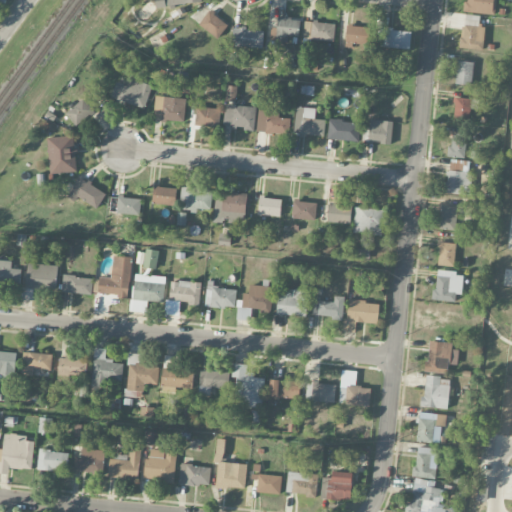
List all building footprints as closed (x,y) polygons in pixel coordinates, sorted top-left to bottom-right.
[(494,14),(495,0),(467,0),(467,2),(463,1),(462,10),(494,14)] [(218,39),(229,24),(209,11),(199,26),(218,39)] [(458,48),(483,49),(484,26),(479,26),(480,15),(464,14),(463,38),(459,38),(458,48)] [(299,36),(300,18),(278,17),(277,42),(287,42),(287,36),(299,36)] [(376,46),(410,50),(412,32),(387,29),(389,18),(379,17),(376,46)] [(334,41),(335,23),(305,21),(304,39),(334,41)] [(345,44),(369,46),(370,27),(347,25),(345,44)] [(263,48),(263,30),(233,29),(232,47),(263,48)] [(473,85),(473,61),(457,61),(456,84),(473,85)] [(144,109),(153,86),(130,78),(127,86),(117,82),(112,97),(144,109)] [(186,98),(155,97),(154,120),(184,122),(186,98)] [(471,97),(454,97),(453,122),(470,122),(471,97)] [(96,113),(84,99),(66,113),(78,128),(96,113)] [(224,128),(255,129),(256,107),(225,105),(224,128)] [(196,126),(219,127),(220,108),(196,107),(196,126)] [(295,135),(324,136),(325,120),(315,119),(315,108),(296,107),(295,135)] [(280,112),(258,110),(256,132),(289,135),(291,119),(279,117),(280,112)] [(391,144),(393,122),(371,120),(368,141),(391,144)] [(360,122),(329,121),(328,140),(360,141),(360,122)] [(450,132),(450,157),(466,157),(466,132),(450,132)] [(48,138),(49,173),(76,172),(75,136),(48,138)] [(470,171),(447,171),(447,193),(470,194),(470,171)] [(79,198),(97,209),(106,194),(80,177),(68,197),(76,202),(79,198)] [(176,205),(176,188),(153,187),(153,205),(176,205)] [(181,210),(211,211),(212,190),(181,189),(181,210)] [(245,221),(247,193),(216,191),(214,220),(245,221)] [(140,215),(141,198),(110,196),(109,213),(140,215)] [(281,216),(282,198),(259,198),(258,215),(281,216)] [(293,218),(316,220),(317,202),(293,201),(293,218)] [(351,205),(328,204),(328,222),(351,223),(351,205)] [(456,230),(457,207),(441,206),(440,229),(456,230)] [(382,234),(383,209),(354,208),(353,233),(382,234)] [(455,244),(439,243),(438,266),(454,266),(455,244)] [(143,267),(156,269),(159,251),(145,249),(143,267)] [(128,297),(132,257),(113,255),(111,278),(99,277),(97,294),(128,297)] [(22,269),(11,268),(12,262),(0,260),(0,285),(20,287),(22,269)] [(57,265),(27,263),(26,290),(56,291),(57,265)] [(456,301),(456,294),(462,294),(463,272),(436,272),(435,300),(456,301)] [(166,277),(135,274),(132,312),(146,313),(148,301),(163,303),(166,277)] [(93,277),(63,276),(62,293),(92,294),(93,277)] [(201,284),(170,281),(167,315),(179,316),(180,303),(200,304),(201,284)] [(237,289),(208,285),(205,305),(235,309),(237,289)] [(274,287),(250,285),(249,294),(244,293),(242,308),(271,311),(274,287)] [(308,290),(278,289),(277,315),(307,316),(308,290)] [(334,302),(315,301),(314,317),(343,318),(344,297),(334,297),(334,302)] [(379,303),(348,301),(346,332),(355,332),(355,322),(378,324),(379,303)] [(426,372),(448,374),(449,364),(457,365),(459,350),(452,349),(452,343),(429,341),(426,372)] [(106,348),(94,348),(92,383),(122,384),(123,362),(105,361),(106,348)] [(0,377),(14,379),(16,352),(0,351),(0,377)] [(33,376),(33,370),(51,371),(52,354),(23,353),(23,375),(33,376)] [(57,378),(86,379),(87,359),(58,358),(57,378)] [(158,385),(159,367),(141,366),(141,363),(128,362),(127,397),(143,397),(143,384),(158,385)] [(161,392),(192,394),(194,372),(176,371),(176,366),(163,364),(161,392)] [(233,406),(263,407),(264,376),(247,375),(248,365),(236,364),(233,406)] [(230,372),(200,371),(200,393),(211,393),(211,388),(229,388),(230,372)] [(450,378),(424,377),(423,408),(448,409),(450,378)] [(300,381),(270,380),(269,398),(299,399),(300,381)] [(335,403),(336,385),(312,384),(311,401),(335,403)] [(340,386),(339,404),(370,406),(371,388),(340,386)] [(446,415),(419,413),(417,442),(433,443),(434,425),(445,426),(446,415)] [(50,433),(51,419),(41,418),(39,432),(50,433)] [(158,432),(145,432),(145,445),(157,446),(158,432)] [(32,470),(34,441),(26,441),(27,435),(4,434),(3,449),(0,448),(0,473),(9,474),(9,468),(32,470)] [(436,478),(437,448),(416,447),(415,477),(436,478)] [(104,450),(82,448),(82,457),(75,456),(74,472),(103,474),(104,450)] [(37,469),(67,472),(69,453),(39,449),(37,469)] [(138,480),(141,451),(130,449),(129,461),(110,459),(108,477),(138,480)] [(144,480),(175,481),(176,454),(165,453),(165,450),(150,450),(150,459),(145,459),(144,480)] [(216,488),(246,489),(247,464),(217,462),(216,488)] [(211,467),(181,465),(180,484),(210,486),(211,467)] [(352,473),(332,472),(332,479),(326,478),(325,499),(351,500),(352,473)] [(317,495),(318,474),(288,473),(287,494),(317,495)] [(282,478),(258,475),(257,492),(280,495),(282,478)] [(446,511),(447,505),(442,505),(444,490),(434,488),(435,481),(413,478),(407,511),(446,511)]
